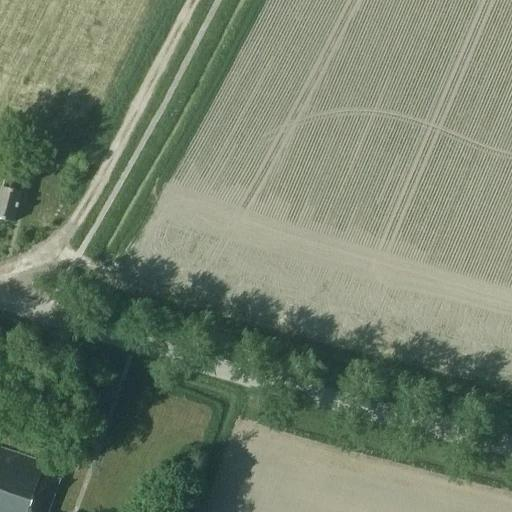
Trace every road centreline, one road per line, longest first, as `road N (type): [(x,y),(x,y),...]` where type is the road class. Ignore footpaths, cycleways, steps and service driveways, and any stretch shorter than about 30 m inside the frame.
road 1 (tertiary): [(511,447),(293,390),(0,299)]
road 2 (track): [(0,280),(32,265),(68,229),(191,0)]
